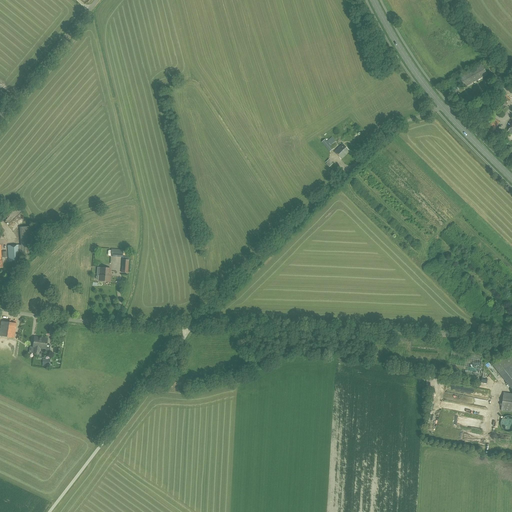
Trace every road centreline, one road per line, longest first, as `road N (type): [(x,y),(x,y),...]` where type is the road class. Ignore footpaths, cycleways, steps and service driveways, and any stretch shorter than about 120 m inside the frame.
road 1 (unclassified): [(192,325),(511,337)]
road 2 (unclassified): [(49,511),(192,325)]
road 3 (track): [(192,325),(340,177)]
road 4 (unclassified): [(192,325),(0,309)]
road 5 (unclassified): [(0,117),(96,0)]
road 6 (secondary): [(443,109),(373,0)]
road 7 (residential): [(340,177),(390,128),(443,109)]
